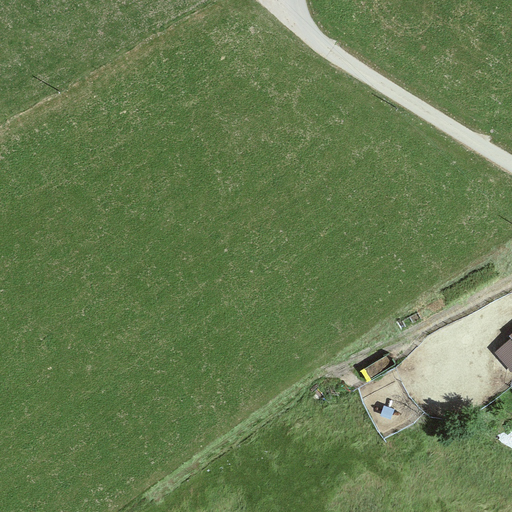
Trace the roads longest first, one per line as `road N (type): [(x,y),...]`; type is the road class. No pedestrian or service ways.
road 1 (track): [(135,511),(321,380),(511,279)]
road 2 (unclassified): [(511,158),(316,42),(293,0)]
